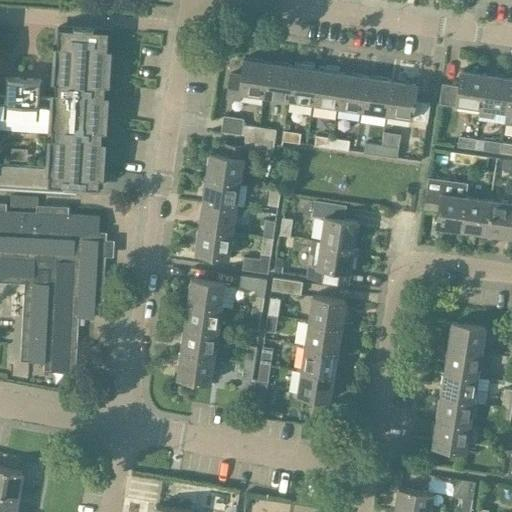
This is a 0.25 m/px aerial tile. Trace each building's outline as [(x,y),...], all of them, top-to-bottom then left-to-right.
[(0,186),(77,192),(78,186),(98,187),(99,178),(101,178),(104,140),(101,140),(101,132),(104,132),(107,94),(104,94),(104,85),(107,86),(109,48),(107,47),(108,30),(58,27),(57,44),(55,44),(52,82),(55,82),(54,91),(52,90),(49,128),(52,129),(52,137),(49,137),(47,168),(0,164),(0,186)] [(239,91),(264,95),(269,61),(244,57),(241,73),(231,72),(227,100),(237,101),(239,91)] [(269,61),(264,95),(288,98),(293,65),(269,61)] [(293,65),(288,98),(313,102),(318,68),(293,65)] [(318,68),(313,102),(337,106),(342,72),(318,68)] [(457,106),(457,102),(480,106),(481,106),(486,72),(461,69),(458,86),(442,84),(439,103),(457,106)] [(342,72),(337,106),(362,109),(367,75),(342,72)] [(494,108),(505,110),(510,76),(486,72),(481,106),(480,106),(478,116),(493,118),(494,108)] [(367,75),(362,109),(386,113),(391,79),(367,75)] [(511,125),(511,76),(510,76),(505,110),(503,124),(511,125)] [(41,80),(6,78),(4,102),(39,104),(41,80)] [(413,100),(416,83),(391,79),(386,113),(411,117),(410,119),(427,122),(430,102),(413,100)] [(258,136),(259,127),(243,124),(244,119),(223,115),(221,132),(245,135),(246,135),(258,136)] [(259,127),(258,136),(275,139),(276,129),(259,127)] [(300,133),(283,131),(282,140),(299,143),(300,133)] [(243,158),(245,147),(273,151),(275,139),(258,136),(246,135),(245,135),(244,145),(224,143),(223,154),(209,152),(206,177),(239,182),(243,157),(243,158)] [(315,135),(313,146),(331,148),(333,138),(315,135)] [(477,139),(459,137),(458,147),(475,149),(477,139)] [(348,150),(349,140),(333,138),(331,148),(348,150)] [(499,153),(501,143),(483,140),(482,150),(499,153)] [(365,142),(363,152),(379,155),(381,145),(365,142)] [(511,154),(511,144),(501,143),(499,153),(511,154)] [(397,158),(398,147),(381,145),(379,155),(397,158)] [(454,152),(453,162),(470,164),(472,154),(454,152)] [(487,166),(488,157),(472,154),(470,164),(487,166)] [(511,160),(504,159),(502,169),(511,170),(511,160)] [(202,202),(236,207),(239,182),(206,177),(202,202)] [(427,191),(424,208),(439,210),(437,225),(460,228),(466,194),(467,183),(453,181),(452,193),(441,191),(441,193),(427,191)] [(270,188),(268,205),(278,206),(281,189),(270,188)] [(466,194),(460,228),(485,232),(490,198),(466,194)] [(10,206),(35,207),(35,204),(38,204),(38,196),(11,195),(10,206)] [(511,201),(490,198),(485,232),(510,235),(511,220),(511,201)] [(106,239),(106,230),(98,230),(99,214),(68,213),(69,207),(36,205),(36,211),(6,210),(6,201),(0,200),(0,274),(33,276),(29,361),(45,362),(45,370),(77,371),(80,316),(95,317),(95,302),(103,302),(105,254),(97,253),(98,238),(106,239)] [(312,215),(323,217),(320,241),(353,246),(357,220),(344,218),(346,205),(314,200),(312,215)] [(199,226),(232,232),(236,207),(202,202),(199,226)] [(282,217),(280,235),(289,236),(292,219),(282,217)] [(276,221),(265,220),(263,236),(273,238),(276,221)] [(232,232),(199,226),(195,252),(228,257),(232,232)] [(241,269),(268,273),(273,238),(263,236),(260,259),(243,256),(241,269)] [(353,246),(320,241),(312,240),(307,276),(335,280),(337,269),(350,271),(350,266),(354,266),(356,257),(352,256),(353,246)] [(267,279),(241,276),(239,287),(255,290),(251,312),(262,314),(267,279)] [(302,282),(273,277),(271,290),(300,294),(302,282)] [(188,303),(221,308),(224,282),(192,278),(188,303)] [(308,320),(341,325),(345,300),(312,295),(308,320)] [(280,299),(270,297),(268,314),(278,315),(280,299)] [(184,327),(217,332),(221,308),(188,303),(184,327)] [(249,329),(259,331),(262,314),(251,312),(249,329)] [(265,331),(275,332),(278,315),(268,314),(265,331)] [(304,344),(337,349),(341,325),(308,320),(304,344)] [(448,346),(482,352),(486,326),(452,321),(448,346)] [(181,352),(214,357),(217,332),(184,327),(181,352)] [(300,368),(333,373),(337,349),(304,344),(300,368)] [(257,347),(247,345),(244,361),(255,363),(257,347)] [(273,348),(263,346),(260,362),(271,363),(273,348)] [(444,370),(478,375),(482,352),(448,346),(444,370)] [(177,376),(193,379),(210,381),(214,357),(181,352),(177,376)] [(241,378),(252,380),(255,363),(244,361),(241,378)] [(258,380),(268,382),(271,363),(260,362),(258,380)] [(329,400),(329,398),(333,373),(300,368),(296,393),(313,396),(312,397),(329,400)] [(486,391),(475,389),(478,375),(444,370),(440,394),(474,399),(473,402),(484,403),(486,391)] [(511,389),(504,388),(502,404),(511,405),(511,389)] [(436,419),(470,424),(473,402),(474,399),(440,394),(436,419)] [(499,422),(509,424),(511,407),(511,405),(502,404),(499,422)] [(465,451),(466,449),(470,424),(436,419),(432,444),(448,446),(448,448),(465,451)] [(499,448),(508,449),(511,432),(501,430),(499,448)] [(0,492),(18,495),(23,471),(1,468),(0,467),(0,492)] [(453,496),(462,497),(459,511),(469,511),(474,482),(455,479),(453,496)] [(394,511),(397,511),(429,511),(432,493),(398,487),(394,511)] [(0,511),(15,511),(18,495),(0,492),(0,511)] [(251,511),(282,511),(283,499),(252,498),(251,511)]
